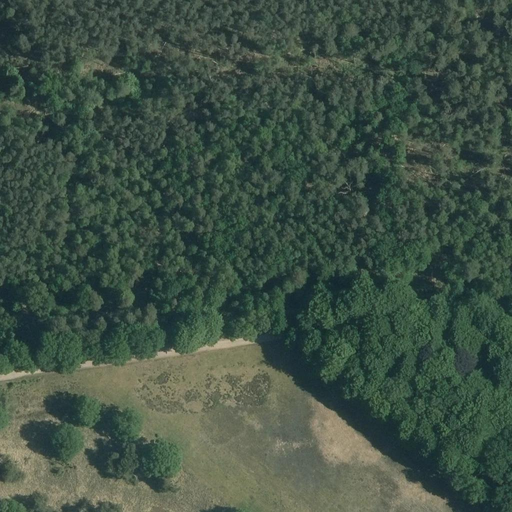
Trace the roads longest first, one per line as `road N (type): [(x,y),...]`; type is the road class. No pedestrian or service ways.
road 1 (unknown): [(511,3),(188,74),(0,68)]
road 2 (track): [(0,376),(511,303)]
